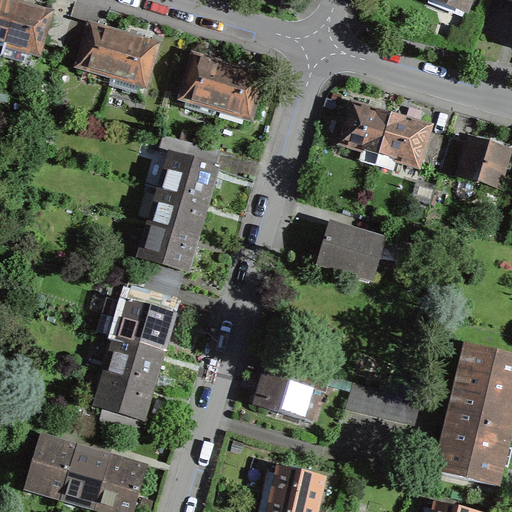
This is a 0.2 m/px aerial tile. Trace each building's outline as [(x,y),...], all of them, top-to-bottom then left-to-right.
[(6,43),(17,5),(0,0),(0,54),(2,56),(6,43)] [(437,0),(466,12),(470,0),(437,0)] [(38,53),(41,41),(62,47),(70,21),(27,8),(17,5),(6,43),(38,53)] [(80,65),(112,75),(123,37),(101,30),(70,21),(62,47),(83,53),(80,65)] [(132,39),(123,37),(112,75),(144,85),(156,46),(132,39)] [(217,108),(228,68),(206,61),(195,58),(183,98),(217,108)] [(250,117),(262,78),(239,71),(228,68),(217,108),(250,117)] [(380,155),(391,116),(361,107),(352,105),(341,143),(380,155)] [(418,166),(419,165),(440,172),(449,142),(427,135),(429,128),(401,119),(391,116),(380,155),(418,166)] [(167,191),(206,203),(209,193),(217,168),(214,167),(218,151),(165,137),(160,153),(171,156),(167,173),(172,174),(167,191)] [(449,142),(440,172),(498,189),(509,151),(479,142),(470,140),(468,147),(449,142)] [(156,206),(162,208),(157,225),(196,237),(199,227),(206,203),(167,191),(162,189),(156,206)] [(183,270),(186,271),(188,264),(196,237),(157,225),(151,223),(146,240),(151,242),(147,258),(142,257),(141,258),(153,261),(148,277),(178,286),(183,270)] [(373,280),(379,258),(408,262),(411,245),(367,232),(365,236),(330,225),(322,253),(319,263),(373,280)] [(18,264),(22,247),(8,243),(5,261),(18,264)] [(175,298),(178,286),(148,277),(144,290),(175,299),(175,298)] [(173,316),(170,315),(175,299),(144,290),(133,287),(118,338),(162,351),(165,342),(173,316)] [(113,355),(118,356),(113,373),(152,385),(155,376),(162,351),(118,338),(113,355)] [(438,472),(496,486),(507,440),(511,417),(511,356),(468,346),(462,370),(468,372),(449,448),(444,447),(438,472)] [(330,377),(272,360),(260,398),(258,406),(300,418),(309,388),(325,392),(330,377)] [(152,385),(113,373),(108,372),(102,388),(107,390),(103,406),(98,405),(97,406),(103,408),(99,423),(136,434),(140,419),(142,419),(144,412),(152,385)] [(421,399),(353,383),(346,409),(371,415),(415,425),(421,399)] [(63,492),(77,447),(48,439),(41,437),(26,488),(28,489),(30,482),(63,492)] [(63,492),(97,502),(111,457),(84,450),(77,447),(63,492)] [(132,511),(146,468),(118,460),(111,457),(97,502),(130,511),(132,511)] [(420,484),(423,469),(398,463),(394,478),(420,484)] [(280,469),(273,497),(317,507),(319,501),(324,478),(280,469)] [(316,511),(317,507),(273,497),(269,511),(316,511)]
